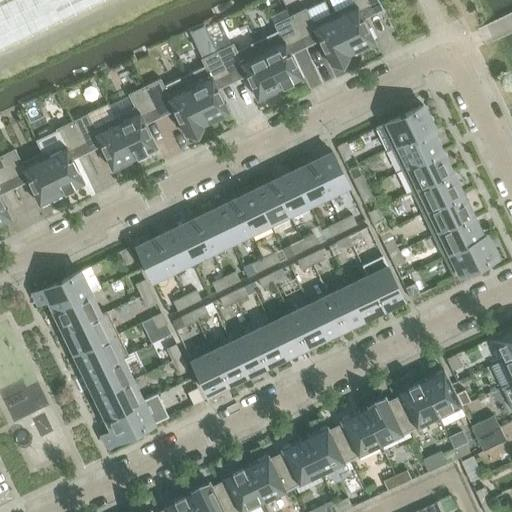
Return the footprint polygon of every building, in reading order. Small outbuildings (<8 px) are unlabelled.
[(0,0),(0,47),(98,0),(0,0)] [(305,8),(289,15),(301,41),(315,34),(329,63),(352,53),(332,12),(330,13),(324,0),(305,9),(305,8)] [(328,0),(334,11),(332,12),(352,53),(374,42),(361,13),(375,6),(372,0),(328,0)] [(277,30),(256,41),(261,51),(279,88),(302,77),(288,48),(301,41),(289,15),(286,9),(270,16),(277,30)] [(218,19),(204,26),(216,51),(230,44),(218,19)] [(204,25),(189,32),(201,58),(216,51),(204,26),(204,25)] [(230,44),(216,51),(229,76),(243,70),(257,99),(279,88),(261,51),(256,41),(235,51),(231,43),(230,44)] [(204,66),(184,76),(189,86),(206,123),(229,112),(215,83),(229,76),(216,51),(201,58),(200,58),(204,66)] [(158,79),(143,86),(156,112),(170,105),(184,134),(206,123),(189,86),(184,76),(162,86),(158,79)] [(128,95),(108,105),(116,121),(116,122),(134,158),(156,147),(142,118),(156,112),(143,86),(127,93),(128,95)] [(107,103),(71,121),(83,147),(97,140),(111,169),(134,158),(116,122),(116,121),(108,105),(107,103)] [(422,104),(406,112),(386,122),(397,144),(430,128),(431,130),(434,128),(423,105),(422,104)] [(55,130),(35,140),(43,157),(61,193),(83,183),(69,153),(83,147),(71,121),(54,129),(55,130)] [(390,148),(401,169),(440,150),(431,130),(430,128),(397,144),(397,145),(390,148)] [(345,141),(336,146),(341,157),(351,152),(345,141)] [(13,149),(0,155),(0,160),(10,182),(24,175),(38,204),(61,193),(43,157),(22,167),(13,149)] [(401,169),(411,191),(451,172),(440,150),(401,169)] [(332,151),(312,161),(328,194),(348,185),(332,151)] [(0,222),(11,218),(0,195),(0,186),(10,182),(0,160),(0,222)] [(312,161),(292,170),(308,204),(328,194),(312,161)] [(292,170),(273,180),(289,213),(308,204),(292,170)] [(411,191),(421,212),(461,193),(451,172),(411,191)] [(352,179),(357,190),(367,186),(361,174),(352,179)] [(273,180),(253,189),(269,222),(289,213),(273,180)] [(372,197),(367,186),(357,190),(363,202),(372,197)] [(253,189),(234,199),(250,232),(269,222),(253,189)] [(421,212),(432,234),(472,215),(461,193),(421,212)] [(234,199),(214,208),(231,241),(250,232),(234,199)] [(368,212),(373,223),(383,218),(377,207),(368,212)] [(214,208),(195,217),(211,251),(231,241),(214,208)] [(351,215),(340,220),(345,229),(355,224),(351,215)] [(432,234),(442,256),(482,236),(481,235),(472,215),(432,234)] [(195,217),(176,227),(192,260),(211,251),(195,217)] [(332,235),(345,229),(340,220),(328,226),(332,235)] [(176,227),(156,236),(172,269),(192,260),(176,227)] [(358,231),(348,236),(352,245),(362,240),(358,231)] [(485,234),(481,235),(482,236),(442,256),(453,278),(496,257),(485,234)] [(311,235),(302,239),(306,248),(316,244),(311,235)] [(152,279),(172,269),(156,236),(136,246),(152,279)] [(339,251),(352,245),(348,236),(335,242),(339,251)] [(293,255),(306,248),(302,239),(288,245),(293,255)] [(383,243),(389,255),(398,250),(392,239),(383,243)] [(125,262),(134,258),(128,246),(119,250),(125,262)] [(319,250),(309,255),(313,264),(323,259),(319,250)] [(404,262),(398,250),(389,255),(394,266),(404,262)] [(273,253),(263,258),(267,267),(277,262),(273,253)] [(300,270),(313,264),(309,255),(296,261),(300,270)] [(255,273),(267,267),(263,258),(250,264),(255,273)] [(387,266),(367,276),(383,309),(403,299),(387,266)] [(280,269),(270,274),(274,283),(284,278),(280,269)] [(47,299),(53,311),(89,293),(78,270),(33,292),(38,304),(47,299)] [(234,272),(224,277),(228,286),(238,282),(234,272)] [(262,289),(274,283),(270,274),(257,280),(262,289)] [(348,285),(347,285),(363,318),(383,309),(367,276),(356,281),(353,275),(345,279),(348,285)] [(215,292),(228,286),(224,277),(211,283),(215,292)] [(134,283),(140,295),(150,291),(144,278),(134,283)] [(414,283),(404,287),(410,299),(420,295),(414,283)] [(347,285),(328,295),(344,328),(363,318),(347,285)] [(241,288),(230,293),(235,302),(246,297),(241,288)] [(155,302),(150,291),(140,295),(145,307),(155,302)] [(195,291),(185,296),(189,305),(199,300),(195,291)] [(53,311),(63,332),(100,314),(89,293),(53,311)] [(223,308),(235,302),(230,293),(218,298),(223,308)] [(328,295),(308,304),(324,337),(344,328),(328,295)] [(176,311),(189,305),(185,296),(172,302),(176,311)] [(308,304),(289,314),(305,347),(324,337),(308,304)] [(203,306),(191,312),(196,321),(207,315),(203,306)] [(63,332),(74,354),(117,333),(107,312),(100,315),(100,314),(63,332)] [(184,326),(196,321),(191,312),(180,317),(184,326)] [(157,329),(166,325),(160,313),(152,317),(157,329)] [(245,324),(250,332),(266,365),(285,356),(269,323),(265,314),(245,324)] [(289,314),(269,323),(285,356),(305,347),(289,314)] [(511,326),(489,337),(500,359),(511,353),(511,326)] [(250,332),(230,342),(246,375),(266,365),(250,332)] [(74,354),(84,375),(121,358),(128,354),(117,333),(74,354)] [(230,342),(211,351),(226,384),(246,375),(230,342)] [(165,348),(171,360),(180,355),(175,343),(165,348)] [(226,384),(211,351),(207,343),(187,353),(207,394),(226,384)] [(511,353),(500,359),(510,381),(511,380),(511,353)] [(455,354),(446,358),(451,370),(460,365),(455,354)] [(186,367),(180,355),(171,360),(176,372),(186,367)] [(84,375),(94,397),(131,379),(121,358),(84,375)] [(443,369),(420,380),(438,416),(460,405),(443,369)] [(105,419),(142,401),(147,398),(137,377),(131,379),(94,397),(105,419)] [(400,395),(386,401),(385,401),(393,418),(408,410),(416,427),(438,416),(420,380),(398,391),(400,395)] [(454,391),(460,405),(470,401),(463,387),(454,391)] [(202,400),(197,389),(187,393),(193,404),(202,400)] [(384,397),(362,408),(379,444),(416,427),(408,410),(393,418),(385,401),(386,401),(384,397)] [(152,423),(142,401),(105,419),(110,430),(101,435),(106,446),(152,423)] [(341,423),(328,429),(327,429),(335,446),(350,439),(358,455),(379,444),(362,408),(339,419),(341,423)] [(470,425),(476,438),(498,427),(492,415),(470,425)] [(326,425),(303,436),(320,473),(358,455),(350,439),(335,446),(327,429),(328,429),(326,425)] [(504,440),(498,427),(476,438),(482,451),(504,440)] [(269,458),(268,458),(276,474),(291,467),(299,483),(320,473),(303,436),(280,447),(282,451),(269,458)] [(464,444),(453,449),(458,458),(469,453),(464,444)] [(445,464),(458,458),(453,449),(441,454),(445,464)] [(267,454),(244,465),(262,501),(299,483),(291,467),(276,474),(268,458),(269,458),(267,454)] [(481,475),(472,455),(460,461),(470,481),(481,475)] [(210,486),(217,503),(233,495),(240,511),(262,501),(244,465),(222,476),(224,479),(210,486)] [(405,471),(394,475),(399,485),(409,480),(405,471)] [(385,491),(399,485),(394,475),(381,481),(385,491)] [(208,482),(186,493),(195,511),(239,511),(240,511),(233,495),(217,503),(210,486),(208,482)] [(473,489),(479,503),(489,498),(483,485),(473,489)] [(165,508),(156,511),(195,511),(186,493),(163,504),(165,508)] [(346,497),(335,502),(339,511),(350,507),(346,497)] [(487,511),(494,509),(489,498),(479,503),(483,511),(487,511)] [(442,511),(437,500),(416,510),(416,511),(442,511)] [(324,511),(338,511),(339,511),(335,502),(323,508),(324,511)]
